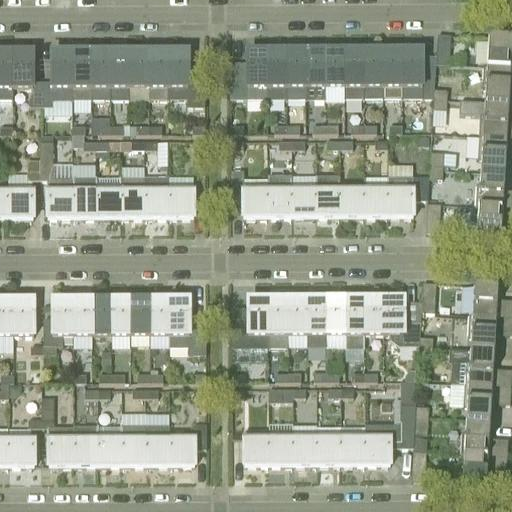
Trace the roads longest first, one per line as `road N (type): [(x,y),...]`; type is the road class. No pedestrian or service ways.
road 1 (residential): [(0,262),(511,268)]
road 2 (residential): [(0,17),(511,17)]
road 3 (residential): [(457,511),(330,511)]
